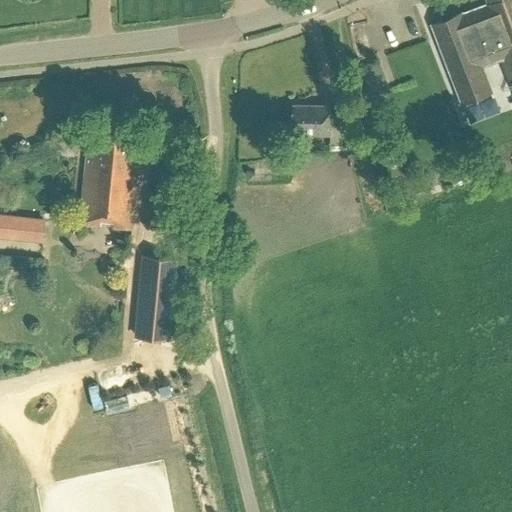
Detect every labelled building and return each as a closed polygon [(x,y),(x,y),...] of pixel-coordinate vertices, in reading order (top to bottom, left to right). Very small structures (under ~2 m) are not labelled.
[(511,0),(487,0),(488,2),(463,12),(462,9),(432,20),(463,102),(492,91),(483,66),(504,58),(511,79),(511,0)] [(380,62),(362,69),(372,95),(390,88),(380,62)] [(346,145),(348,115),(332,114),(332,105),(295,104),(294,131),(312,131),(312,133),(330,134),(330,145),(346,145)] [(133,227),(140,158),(131,157),(135,117),(101,113),(98,139),(90,138),(81,222),(133,227)] [(0,215),(0,234),(40,238),(43,219),(0,215)] [(169,336),(177,259),(145,256),(137,333),(169,336)]
